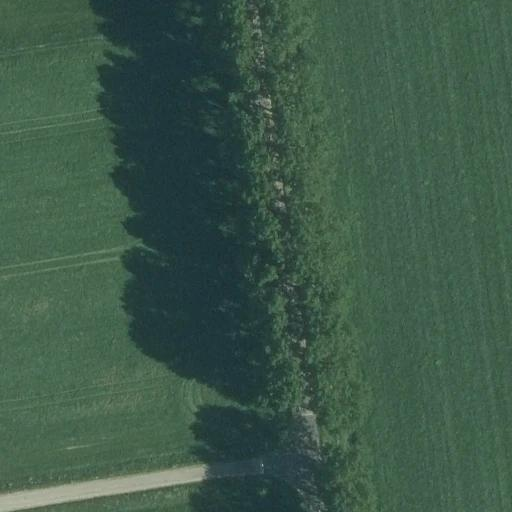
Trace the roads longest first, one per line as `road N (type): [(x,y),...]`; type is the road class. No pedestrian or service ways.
road 1 (tertiary): [(310,459),(244,0)]
road 2 (unclassified): [(0,506),(310,459)]
